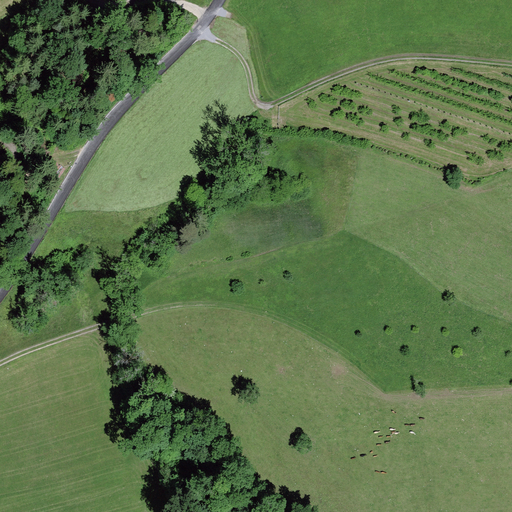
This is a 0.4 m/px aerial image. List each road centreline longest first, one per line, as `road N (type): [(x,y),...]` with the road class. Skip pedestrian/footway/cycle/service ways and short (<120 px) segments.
road 1 (track): [(0,361),(133,313),(237,305),(294,325),(396,394)]
road 2 (unclassified): [(0,294),(85,155),(218,0)]
road 3 (track): [(511,64),(403,58),(265,106),(254,98),(240,55),(197,30)]
